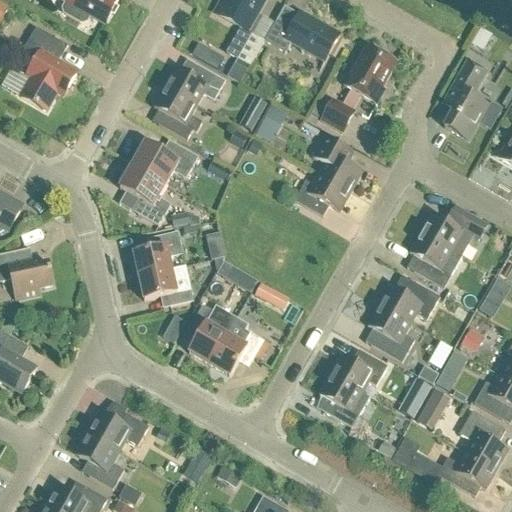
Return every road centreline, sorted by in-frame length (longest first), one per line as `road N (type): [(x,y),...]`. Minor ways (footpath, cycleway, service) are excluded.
road 1 (residential): [(250,441),(410,162)]
road 2 (residential): [(64,185),(171,0)]
road 3 (residential): [(354,0),(438,53),(416,114),(410,162)]
road 4 (residential): [(111,348),(80,217),(64,185)]
road 5 (residential): [(250,441),(130,369),(111,348)]
road 6 (residential): [(365,504),(250,441)]
road 7 (residential): [(37,449),(90,363),(111,348)]
